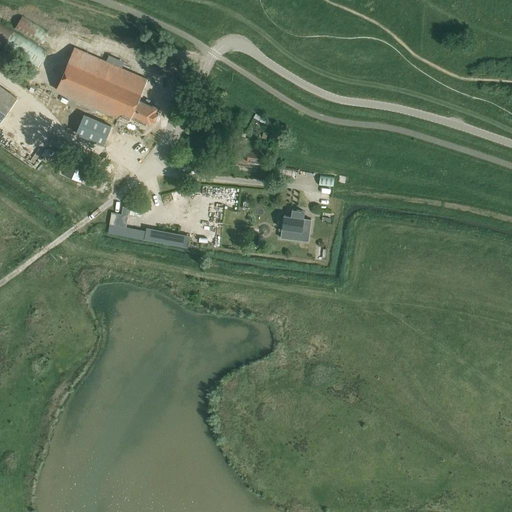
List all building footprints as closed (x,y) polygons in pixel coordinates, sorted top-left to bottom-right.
[(14,29),(40,45),(48,32),(22,16),(14,29)] [(0,48),(36,70),(47,51),(0,22),(0,48)] [(154,122),(158,114),(155,113),(157,108),(138,99),(147,79),(75,48),(57,90),(129,121),(131,117),(150,125),(152,121),(154,122)] [(0,86),(0,121),(17,98),(0,86)] [(112,126),(84,114),(75,136),(102,148),(112,126)] [(239,147),(238,154),(237,165),(262,168),(262,163),(263,163),(265,151),(239,147)] [(69,160),(64,172),(81,180),(87,168),(69,160)] [(275,165),(273,175),(294,179),(296,169),(275,165)] [(320,175),(319,185),(333,187),(334,177),(320,175)] [(303,218),(304,211),(297,211),(296,218),(284,216),(282,228),(302,231),(303,218)]
